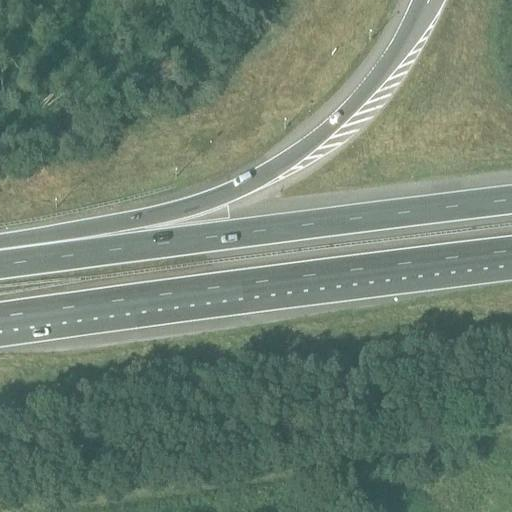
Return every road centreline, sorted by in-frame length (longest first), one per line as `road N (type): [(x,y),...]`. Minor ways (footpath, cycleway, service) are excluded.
road 1 (motorway): [(428,0),(383,77),(275,174),(152,219),(0,242)]
road 2 (motorway): [(511,200),(0,266)]
road 3 (motorway): [(0,318),(511,252)]
